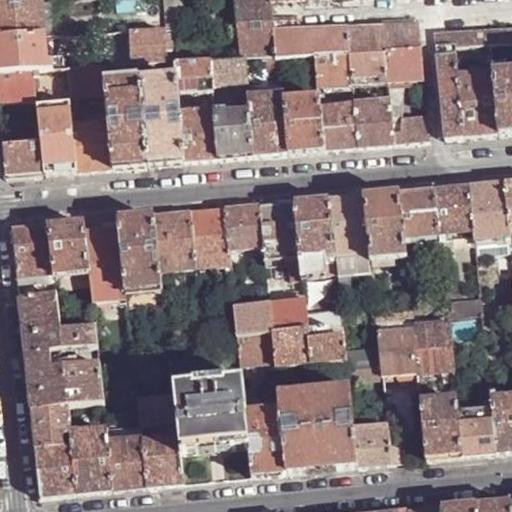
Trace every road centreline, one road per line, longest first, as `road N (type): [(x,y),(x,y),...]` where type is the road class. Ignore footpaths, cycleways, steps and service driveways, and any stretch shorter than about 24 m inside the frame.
road 1 (residential): [(0,206),(511,160)]
road 2 (residential): [(511,477),(177,511)]
road 3 (residential): [(0,330),(19,511)]
